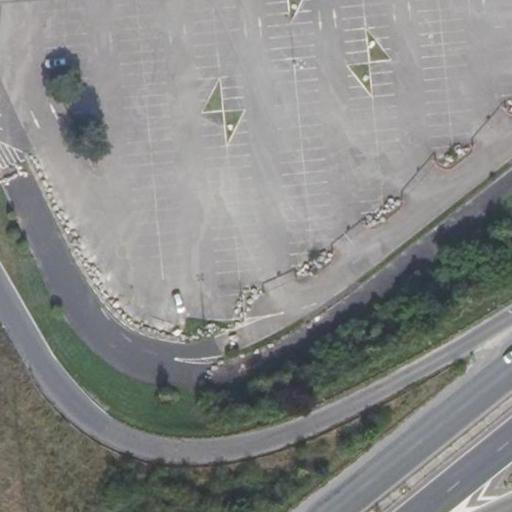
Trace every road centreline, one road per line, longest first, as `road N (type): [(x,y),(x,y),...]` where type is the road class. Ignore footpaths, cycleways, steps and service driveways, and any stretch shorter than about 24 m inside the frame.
road 1 (primary): [(511,320),(365,408),(268,447),(208,458),(154,451),(108,431),(56,384),(0,272)]
road 2 (primary): [(511,373),(338,511)]
